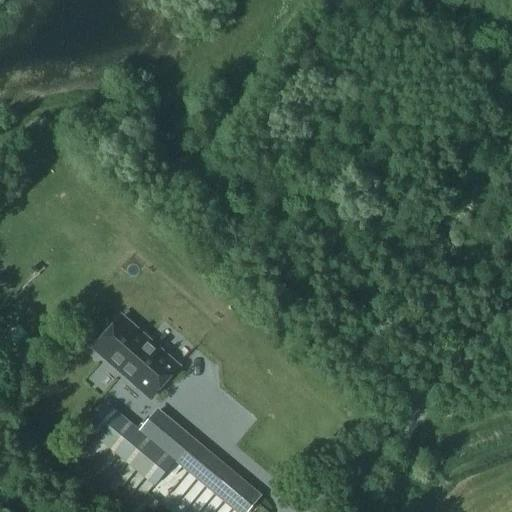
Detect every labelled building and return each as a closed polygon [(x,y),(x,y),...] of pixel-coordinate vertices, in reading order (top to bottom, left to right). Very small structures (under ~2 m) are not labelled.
[(122,321),(96,351),(151,400),(177,369),(122,321)] [(172,462),(141,434),(106,406),(87,428),(154,484),(172,462)] [(159,413),(141,434),(172,462),(228,511),(248,511),(258,500),(159,413)] [(152,502),(165,511),(188,511),(202,495),(173,474),(152,502)] [(222,511),(205,502),(199,511),(222,511)]
